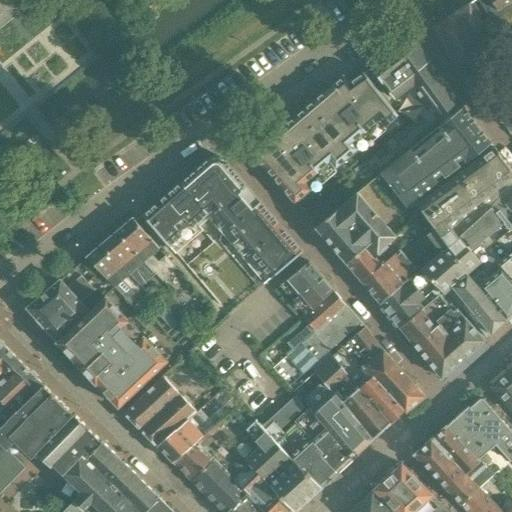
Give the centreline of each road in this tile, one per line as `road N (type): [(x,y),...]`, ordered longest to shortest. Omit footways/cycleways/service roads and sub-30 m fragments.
road 1 (residential): [(446,397),(212,126)]
road 2 (residential): [(0,312),(202,511)]
road 3 (residential): [(0,284),(212,126)]
road 4 (residential): [(511,153),(392,0)]
road 5 (residential): [(212,126),(337,37)]
